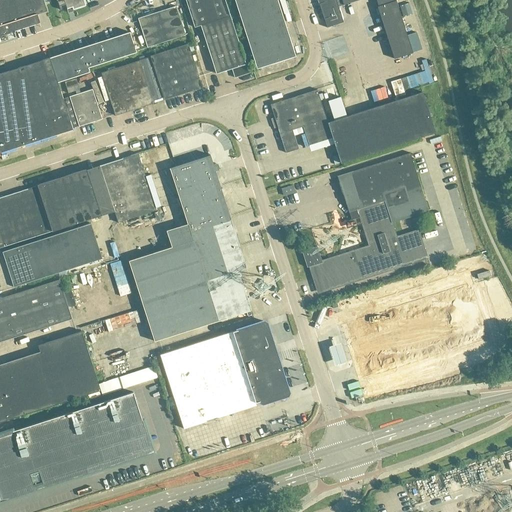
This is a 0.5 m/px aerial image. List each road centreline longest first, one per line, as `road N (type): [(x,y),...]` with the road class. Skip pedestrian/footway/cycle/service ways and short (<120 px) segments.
road 1 (unclassified): [(344,446),(233,98)]
road 2 (unknown): [(270,214),(325,195),(330,172),(422,142),(433,149),(462,245)]
road 3 (unknown): [(0,503),(167,452),(172,442),(152,382)]
road 4 (unclassified): [(0,174),(233,98)]
road 5 (secondary): [(344,446),(126,511)]
road 6 (secondary): [(511,396),(344,446)]
road 7 (secondary): [(350,462),(511,406)]
road 8 (secondary): [(196,511),(350,462)]
road 9 (unclassified): [(233,98),(308,68),(312,40),(298,0)]
road 10 (unclassified): [(127,0),(68,32),(0,53)]
